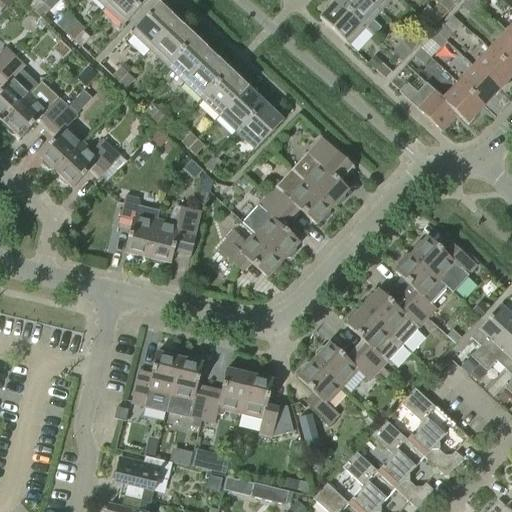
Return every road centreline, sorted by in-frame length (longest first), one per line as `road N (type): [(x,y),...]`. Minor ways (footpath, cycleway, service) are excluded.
road 1 (residential): [(392,200),(274,321),(110,292)]
road 2 (residential): [(73,511),(87,455),(81,424),(110,292)]
road 3 (residential): [(42,276),(51,221),(0,173)]
